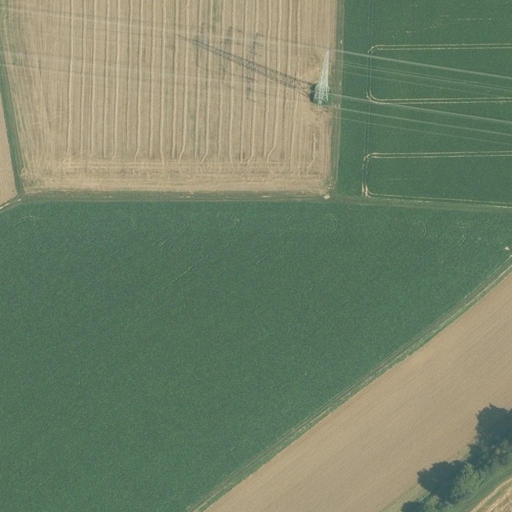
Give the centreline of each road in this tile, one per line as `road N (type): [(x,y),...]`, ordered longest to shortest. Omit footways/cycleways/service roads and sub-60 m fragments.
road 1 (track): [(511,211),(332,198),(20,201),(0,212)]
road 2 (track): [(511,259),(195,511)]
road 3 (track): [(332,198),(341,0)]
road 4 (track): [(0,68),(20,201)]
